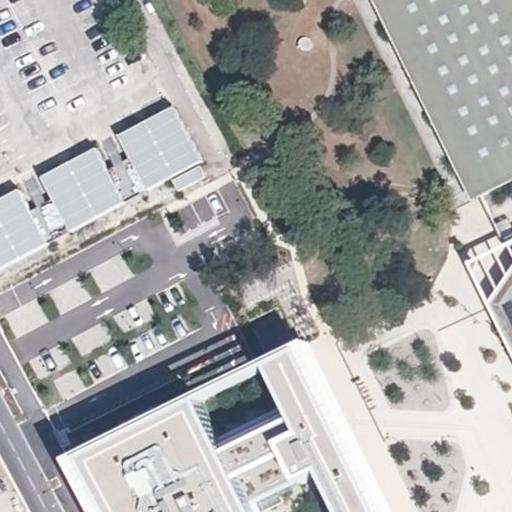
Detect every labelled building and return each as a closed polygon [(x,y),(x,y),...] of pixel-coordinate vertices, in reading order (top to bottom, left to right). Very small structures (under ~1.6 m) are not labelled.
[(511,0),(377,0),(423,93),(474,196),(475,199),(511,180),(511,0)] [(132,156),(150,188),(205,159),(175,103),(134,126),(120,133),(132,156)] [(126,201),(109,169),(97,146),(57,167),(42,174),(55,198),(71,230),(126,201)] [(150,188),(132,156),(120,163),(109,169),(126,201),(150,188)] [(0,267),(49,242),(32,210),(20,187),(0,197),(0,267)] [(71,230),(55,198),(43,204),(32,210),(49,242),(71,230)] [(511,271),(492,304),(507,337),(511,346),(511,271)] [(391,511),(315,364),(293,322),(250,344),(283,407),(313,466),(336,511),(253,511),(247,499),(216,440),(188,385),(90,435),(129,511),(391,511)] [(206,395),(257,377),(252,361),(200,379),(206,395)] [(283,407),(216,440),(247,499),(313,466),(283,407)]
